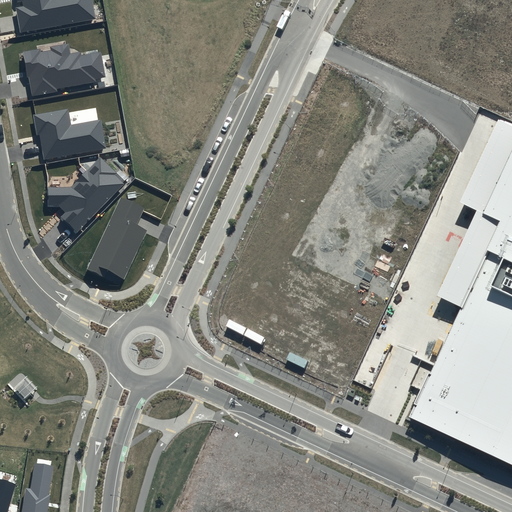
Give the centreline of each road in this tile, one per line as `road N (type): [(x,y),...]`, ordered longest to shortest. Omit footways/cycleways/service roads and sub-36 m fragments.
road 1 (residential): [(179,355),(511,510)]
road 2 (residential): [(329,0),(172,329)]
road 3 (residential): [(153,318),(304,0)]
road 4 (residential): [(466,511),(169,375)]
road 5 (residential): [(87,511),(98,438),(120,372)]
road 6 (residential): [(141,384),(116,449),(106,511)]
